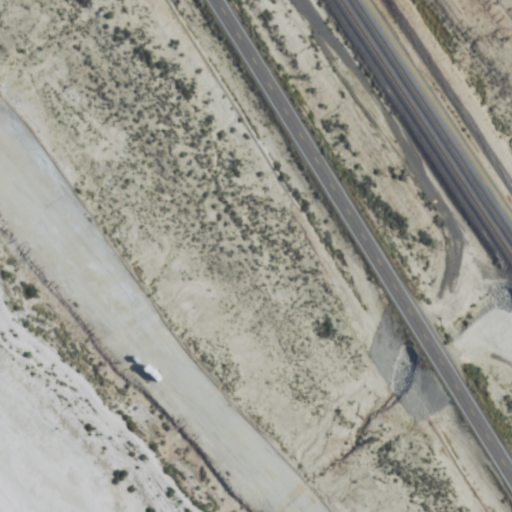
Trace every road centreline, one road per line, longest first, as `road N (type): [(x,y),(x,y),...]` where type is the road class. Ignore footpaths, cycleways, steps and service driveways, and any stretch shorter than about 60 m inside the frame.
road 1 (secondary): [(207,0),(511,478)]
road 2 (residential): [(292,511),(0,178)]
